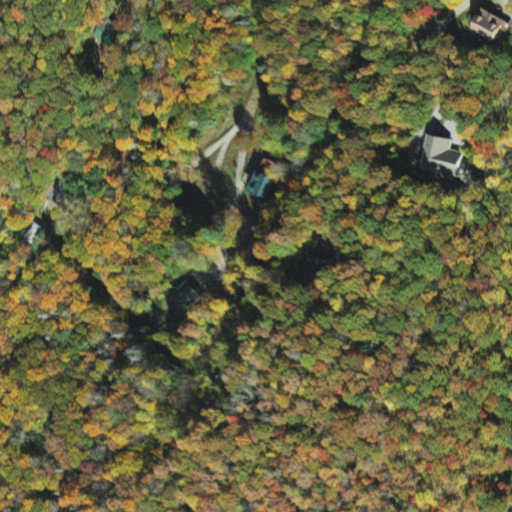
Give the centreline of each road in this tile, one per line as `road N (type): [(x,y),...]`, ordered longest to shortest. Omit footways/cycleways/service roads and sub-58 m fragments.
road 1 (residential): [(389,0),(339,149),(258,291),(187,367),(162,464)]
road 2 (residential): [(175,0),(165,59),(107,205),(77,253),(44,285),(0,297)]
